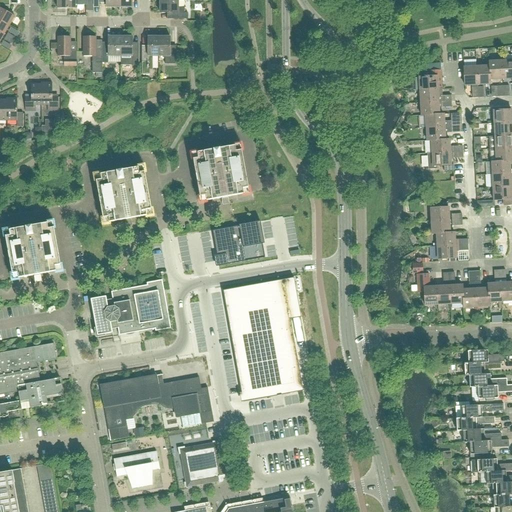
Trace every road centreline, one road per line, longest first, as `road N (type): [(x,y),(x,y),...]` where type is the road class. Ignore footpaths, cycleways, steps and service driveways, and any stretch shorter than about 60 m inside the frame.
road 1 (tertiary): [(285,0),(290,97),(333,152),(345,187)]
road 2 (tertiary): [(345,187),(344,69),(335,40),(301,0)]
road 3 (residential): [(511,263),(476,265),(466,104)]
road 4 (residential): [(174,289),(313,264),(346,268)]
road 5 (residential): [(78,370),(185,350),(174,289)]
road 6 (unclassified): [(348,342),(511,338)]
road 7 (tertiary): [(384,482),(348,342)]
road 8 (unclassified): [(104,511),(78,370)]
